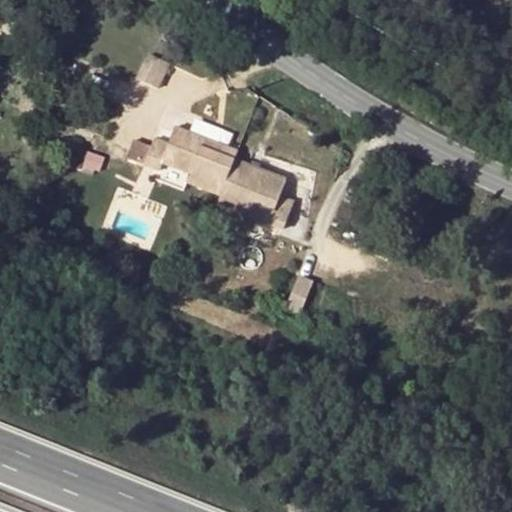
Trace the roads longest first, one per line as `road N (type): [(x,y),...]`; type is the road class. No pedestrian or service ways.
road 1 (tertiary): [(196,0),(322,92),(447,164),(511,191)]
road 2 (motorway): [(241,511),(0,415)]
